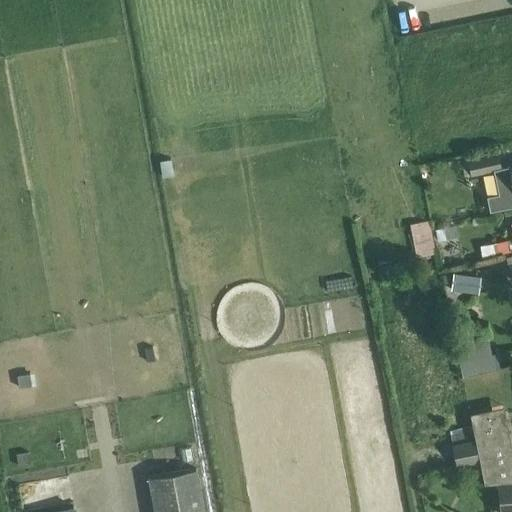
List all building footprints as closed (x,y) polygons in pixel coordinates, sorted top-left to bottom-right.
[(496,153),(466,158),(469,175),(493,171),(499,170),(498,167),(496,153)] [(498,193),(485,196),(488,211),(511,205),(511,164),(508,165),(498,167),(499,170),(493,171),(498,193)] [(428,220),(410,223),(416,257),(435,253),(428,220)] [(452,227),(440,230),(441,238),(454,235),(452,227)] [(393,265),(379,268),(381,278),(395,275),(393,265)] [(456,275),(453,292),(476,296),(480,278),(456,275)] [(489,339),(457,346),(463,375),(495,369),(489,339)] [(511,511),(511,453),(495,369),(463,375),(484,482),(511,478),(511,479),(511,495),(497,496),(498,511),(511,511)] [(474,440),(453,444),(457,466),(478,462),(474,440)] [(204,511),(196,467),(147,476),(153,511),(204,511)]
